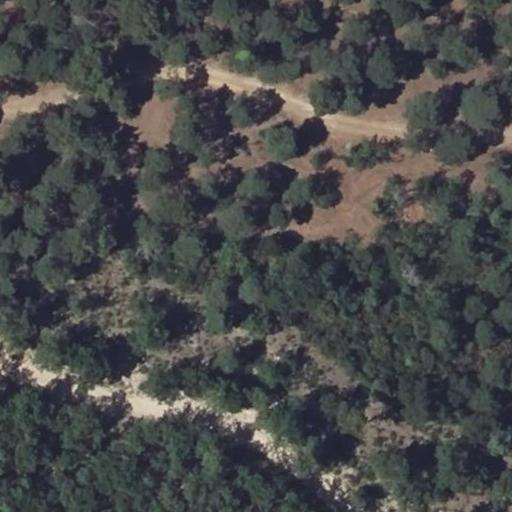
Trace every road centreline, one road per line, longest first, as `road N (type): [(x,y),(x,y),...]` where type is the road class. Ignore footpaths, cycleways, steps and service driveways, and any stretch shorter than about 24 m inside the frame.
road 1 (track): [(511,137),(331,126),(182,73),(0,114)]
road 2 (track): [(0,356),(68,389),(256,436),(378,511)]
